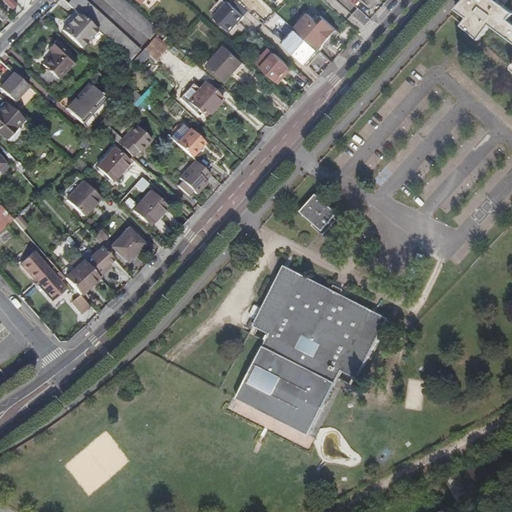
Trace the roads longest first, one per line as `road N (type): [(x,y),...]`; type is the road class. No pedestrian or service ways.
road 1 (secondary): [(74,380),(207,247),(429,0)]
road 2 (secondary): [(407,0),(160,271),(61,364)]
